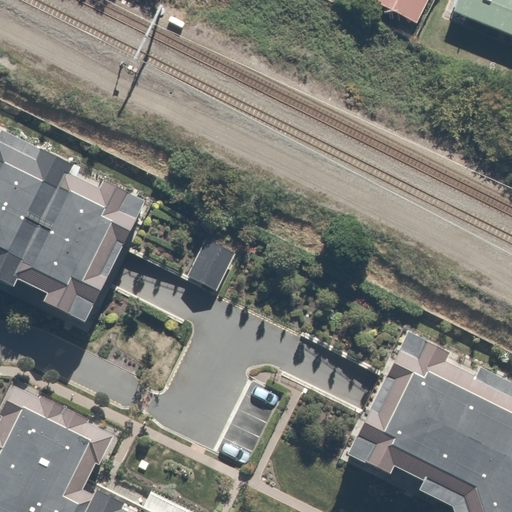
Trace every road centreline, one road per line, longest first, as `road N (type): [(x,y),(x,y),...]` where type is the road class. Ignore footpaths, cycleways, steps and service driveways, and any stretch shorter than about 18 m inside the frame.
road 1 (residential): [(0,341),(185,416),(207,395),(240,327)]
road 2 (residential): [(382,396),(240,327)]
road 3 (residential): [(240,327),(120,268)]
